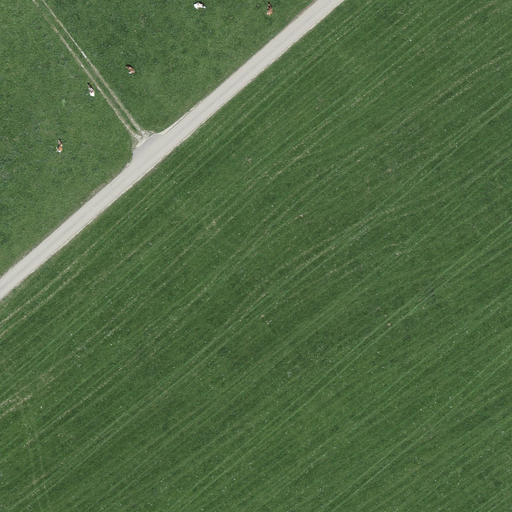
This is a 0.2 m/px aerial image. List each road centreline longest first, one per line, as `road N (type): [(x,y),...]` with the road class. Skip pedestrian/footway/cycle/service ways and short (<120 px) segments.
road 1 (unclassified): [(334,0),(0,293)]
road 2 (track): [(36,0),(152,159)]
